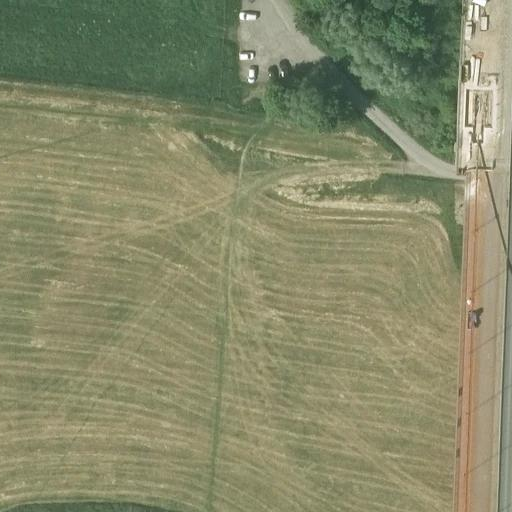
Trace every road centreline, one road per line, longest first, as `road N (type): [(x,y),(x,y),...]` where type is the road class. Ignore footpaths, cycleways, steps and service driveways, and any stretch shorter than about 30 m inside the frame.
road 1 (primary): [(494,511),(511,76)]
road 2 (unclassified): [(511,172),(446,169),(417,152),(342,82),(279,0)]
